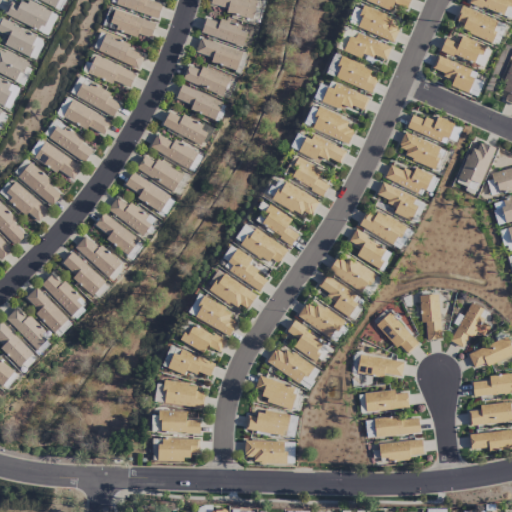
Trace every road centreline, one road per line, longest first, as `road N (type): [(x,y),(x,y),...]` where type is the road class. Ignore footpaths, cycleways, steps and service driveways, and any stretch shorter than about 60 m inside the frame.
road 1 (residential): [(225,482),(235,360),(327,236),(409,84),(441,0)]
road 2 (residential): [(511,470),(451,482),(348,485),(102,479),(0,464)]
road 3 (residential): [(188,0),(170,60),(121,160),(0,296)]
